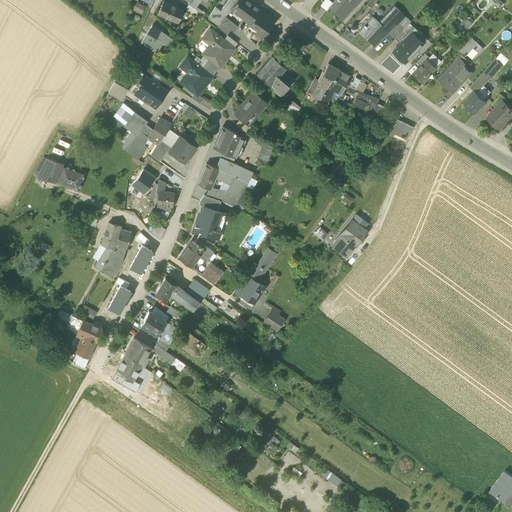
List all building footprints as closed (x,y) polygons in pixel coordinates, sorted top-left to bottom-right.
[(192,0),(190,4),(195,8),(200,0),(192,0)] [(230,9),(237,0),(236,0),(229,0),(221,11),(226,14),(230,9)] [(230,9),(250,24),(260,10),(246,0),(236,0),(237,0),(230,9)] [(327,10),(329,8),(333,2),(329,0),(324,0),(320,5),(327,10)] [(335,0),(329,8),(339,17),(352,3),(355,6),(359,0),(335,0)] [(158,14),(178,22),(183,10),(163,1),(158,14)] [(145,6),(137,2),(133,10),(141,14),(145,6)] [(194,16),(198,12),(188,4),(185,9),(194,16)] [(221,11),(215,7),(208,18),(219,25),(221,22),(225,16),(226,14),(221,11)] [(359,31),(374,45),(383,36),(387,32),(389,29),(390,30),(398,22),(404,16),(394,7),(379,23),(373,17),(363,27),(359,31)] [(274,20),(260,10),(250,24),(247,28),(261,38),(274,20)] [(358,23),(363,27),(373,17),(368,13),(358,23)] [(405,15),(404,16),(398,22),(405,27),(409,23),(411,21),(405,15)] [(225,16),(221,22),(231,30),(234,32),(238,27),(225,16)] [(473,23),(466,17),(460,24),(466,30),(473,23)] [(217,27),(225,34),(227,35),(231,30),(221,22),(219,25),(217,27)] [(393,37),(394,38),(403,30),(405,27),(398,22),(390,30),(389,29),(387,32),(393,37)] [(407,34),(413,27),(409,23),(405,27),(403,30),(407,34)] [(152,25),(148,33),(161,41),(163,43),(167,45),(173,38),(152,25)] [(392,52),(404,63),(412,55),(417,50),(413,47),(424,36),(413,27),(407,34),(408,35),(404,38),(404,39),(400,44),(392,52)] [(209,59),(220,67),(235,49),(234,48),(224,40),(210,29),(203,38),(212,46),(205,55),(209,59)] [(407,34),(403,30),(394,38),(400,44),(404,39),(404,38),(408,35),(407,34)] [(387,32),(383,36),(389,42),(393,37),(387,32)] [(142,43),(155,51),(161,41),(148,33),(142,43)] [(237,43),(227,35),(224,40),(234,48),(237,43)] [(413,47),(417,50),(421,54),(431,44),(424,36),(413,47)] [(285,43),(290,47),(295,42),(290,38),(285,43)] [(473,48),(478,53),(483,48),(473,38),(472,40),(475,43),(471,46),(473,48)] [(461,51),(466,56),(467,55),(473,48),(471,46),(475,43),(472,40),(461,51)] [(473,48),(467,55),(472,59),(478,53),(473,48)] [(425,53),(417,62),(421,65),(427,59),(429,57),(425,53)] [(432,53),(429,57),(427,59),(436,68),(442,62),(432,53)] [(500,53),(495,59),(503,65),(508,60),(500,53)] [(272,55),(264,65),(278,76),(282,71),(286,67),(272,55)] [(202,68),(206,64),(196,56),(192,60),(202,68)] [(195,93),(199,96),(199,95),(213,77),(202,68),(192,60),(188,57),(181,66),(190,74),(183,83),(185,85),(195,93)] [(437,80),(452,94),(472,73),(463,65),(466,63),(460,58),(437,80)] [(209,59),(206,64),(217,72),(220,67),(209,59)] [(412,74),(422,83),(436,68),(427,59),(421,65),(412,74)] [(495,59),(484,72),(490,78),(491,79),(503,65),(495,59)] [(319,82),(327,86),(331,77),(335,80),(340,70),(327,63),(317,79),(317,81),(319,82)] [(213,77),(217,72),(206,64),(202,68),(213,77)] [(167,90),(168,90),(171,85),(144,65),(140,71),(144,74),(144,73),(167,89),(167,90)] [(270,85),(271,84),(278,76),(264,65),(256,74),(270,85)] [(340,70),(335,80),(344,86),(350,76),(340,70)] [(278,76),(289,85),(293,80),(282,71),(278,76)] [(484,72),(470,87),(474,90),(475,90),(477,92),(484,85),(490,78),(484,72)] [(137,94),(155,107),(167,90),(167,89),(144,73),(144,74),(139,81),(132,91),(137,94)] [(289,85),(278,76),(271,84),(275,87),(275,89),(279,93),(282,93),(284,91),(289,86),(289,85)] [(331,77),(327,86),(332,89),(340,94),(340,92),(344,86),(335,80),(331,77)] [(351,85),(355,88),(359,81),(360,79),(356,77),(351,85)] [(317,81),(317,79),(314,78),(307,93),(312,95),(319,82),(317,81)] [(367,85),(359,81),(355,88),(354,89),(355,90),(362,93),(367,85)] [(127,90),(118,85),(114,82),(108,92),(120,99),(127,90)] [(327,86),(319,82),(312,95),(320,99),(327,86)] [(193,97),(195,93),(185,85),(182,88),(193,97)] [(463,103),(475,114),(486,101),(488,99),(486,97),(491,92),(484,85),(477,92),(475,90),(474,90),(463,103)] [(326,102),(332,89),(327,86),(320,99),(326,102)] [(354,89),(348,87),(346,93),(353,96),(355,90),(354,89)] [(346,95),(340,92),(340,94),(332,89),(326,102),(341,104),(346,95)] [(239,119),(248,126),(248,125),(245,122),(248,118),(249,119),(251,117),(250,116),(252,114),(255,116),(267,103),(253,91),(243,102),(244,103),(235,114),(234,113),(233,114),(239,119)] [(204,99),(199,95),(199,96),(195,93),(193,97),(191,98),(200,104),(204,99)] [(492,104),(496,108),(503,101),(504,102),(506,99),(501,94),(492,104)] [(352,105),(363,110),(367,103),(356,97),(352,105)] [(285,109),(295,118),(300,107),(292,101),(285,109)] [(488,117),(500,128),(511,114),(511,109),(504,102),(503,101),(496,108),(488,117)] [(244,103),(243,102),(234,113),(235,114),(244,103)] [(368,113),(379,118),(385,107),(374,102),(368,113)] [(113,117),(118,122),(128,107),(122,103),(113,117)] [(118,122),(123,126),(134,111),(128,107),(118,122)] [(191,119),(195,112),(188,107),(184,114),(191,119)] [(148,120),(134,111),(123,126),(131,132),(136,136),(139,132),(148,137),(153,129),(145,124),(148,120)] [(245,122),(248,125),(255,116),(252,114),(250,116),(251,117),(249,119),(248,118),(245,122)] [(158,144),(160,140),(168,129),(171,125),(160,118),(153,129),(148,137),(154,142),(157,144),(158,144)] [(235,124),(247,132),(251,127),(248,125),(248,126),(239,119),(235,124)] [(390,132),(407,140),(413,127),(396,119),(390,132)] [(235,157),(244,137),(234,133),(235,132),(234,131),(223,126),(213,148),(222,152),(235,157)] [(180,138),(168,129),(160,140),(170,147),(170,148),(172,150),(180,138)] [(136,136),(131,132),(121,147),(127,151),(136,136)] [(148,137),(139,132),(136,136),(127,151),(126,151),(138,159),(147,147),(144,144),(148,137)] [(144,144),(147,147),(149,148),(154,142),(148,137),(144,144)] [(181,137),(180,138),(172,150),(170,152),(184,163),(195,147),(181,137)] [(150,155),(160,162),(170,148),(170,147),(160,140),(158,144),(157,144),(150,155)] [(271,151),(273,145),(263,142),(261,147),(271,151)] [(269,156),(271,151),(261,147),(259,153),(269,156)] [(222,152),(220,157),(233,163),(235,157),(222,152)] [(267,162),(269,156),(259,153),(257,158),(267,162)] [(219,169),(233,174),(237,165),(233,163),(220,157),(216,168),(219,169)] [(38,177),(54,183),(64,164),(47,159),(38,177)] [(54,183),(78,191),(86,172),(64,164),(54,183)] [(211,187),(215,178),(219,169),(216,168),(206,164),(198,184),(209,189),(210,189),(211,187)] [(233,174),(235,176),(248,182),(250,177),(253,172),(237,165),(233,174)] [(132,185),(144,193),(154,177),(143,169),(132,185)] [(233,174),(219,169),(215,178),(223,181),(224,182),(223,183),(230,187),(235,176),(233,174)] [(230,187),(227,191),(240,198),(246,186),(248,182),(235,176),(230,187)] [(257,181),(250,177),(248,182),(246,186),(253,190),(257,181)] [(156,193),(159,193),(159,192),(163,193),(165,183),(159,180),(158,185),(157,187),(156,193)] [(209,189),(206,196),(221,201),(222,201),(225,195),(227,191),(230,187),(223,183),(224,182),(223,181),(220,190),(211,187),(210,189),(209,189)] [(227,191),(225,195),(238,202),(239,199),(240,198),(227,191)] [(174,194),(163,193),(159,192),(159,193),(157,205),(161,206),(161,210),(170,211),(171,207),(172,207),(174,194)] [(354,199),(346,194),(342,200),(350,205),(354,199)] [(217,211),(221,201),(206,196),(204,195),(199,202),(200,209),(200,211),(202,212),(202,211),(212,214),(214,210),(216,211),(217,211)] [(235,206),(238,202),(225,195),(222,201),(235,207),(235,206)] [(247,203),(239,199),(238,202),(235,206),(243,210),(247,203)] [(202,234),(209,237),(211,236),(211,235),(213,229),(220,232),(226,214),(217,211),(216,211),(214,210),(212,214),(202,211),(202,212),(200,218),(198,217),(197,218),(193,229),(202,232),(202,233),(202,234)] [(79,221),(95,227),(97,219),(81,214),(79,221)] [(357,215),(352,220),(362,228),(367,223),(357,215)] [(367,232),(362,228),(352,220),(351,220),(340,234),(344,237),(340,242),(351,251),(359,241),(362,243),(365,239),(363,236),(367,232)] [(100,244),(107,246),(114,248),(115,246),(120,229),(121,227),(108,223),(100,244)] [(152,234),(160,240),(165,229),(153,223),(152,233),(152,234)] [(328,234),(320,227),(315,233),(323,239),(328,234)] [(131,232),(120,229),(115,246),(124,248),(126,249),(131,232)] [(218,238),(220,232),(213,229),(211,235),(218,238)] [(145,245),(149,241),(140,233),(136,237),(145,245)] [(332,245),(336,248),(340,242),(344,237),(340,234),(332,245)] [(51,246),(41,241),(37,248),(47,254),(51,246)] [(196,261),(200,256),(204,250),(203,250),(200,247),(200,246),(199,245),(198,246),(191,241),(179,259),(191,268),(193,265),(194,266),(197,262),(196,261)] [(336,248),(347,257),(351,251),(340,242),(336,248)] [(92,257),(98,261),(103,254),(107,246),(100,244),(92,257)] [(109,258),(114,248),(107,246),(103,254),(109,258)] [(114,248),(109,258),(121,261),(124,248),(115,246),(114,248)] [(142,246),(130,267),(140,273),(152,251),(142,246)] [(205,247),(203,250),(204,250),(200,256),(208,261),(214,252),(205,247)] [(242,296),(254,304),(265,287),(257,282),(276,254),(268,249),(257,265),(253,263),(235,291),(242,296)] [(101,271),(109,258),(103,254),(98,261),(95,267),(101,271)] [(121,261),(109,258),(101,271),(110,277),(121,261)] [(202,275),(214,284),(223,272),(211,263),(202,275)] [(115,283),(120,286),(125,289),(128,283),(118,278),(115,283)] [(170,294),(172,295),(177,287),(165,278),(155,294),(166,301),(170,294)] [(194,279),(188,286),(202,297),(208,289),(194,279)] [(125,289),(120,286),(108,307),(119,313),(130,291),(125,289)] [(199,301),(202,297),(188,286),(185,291),(199,301)] [(172,295),(193,310),(199,303),(177,287),(172,295)] [(252,307),(254,304),(242,296),(240,299),(252,307)] [(199,302),(204,305),(208,308),(213,311),(216,307),(202,297),(199,301),(199,302)] [(199,302),(199,303),(193,310),(197,313),(198,314),(204,305),(199,302)] [(97,312),(84,304),(79,311),(92,319),(97,312)] [(208,308),(204,305),(198,314),(202,317),(208,308)] [(151,313),(166,321),(169,316),(155,306),(151,313)] [(167,312),(177,319),(181,313),(171,307),(167,312)] [(65,320),(69,322),(72,315),(60,310),(57,316),(65,319),(65,320)] [(141,325),(160,337),(164,330),(162,329),(166,321),(151,313),(149,311),(141,325)] [(278,316),(271,311),(264,322),(277,331),(285,320),(278,316)] [(83,320),(72,315),(69,322),(77,326),(78,323),(81,324),(83,320)] [(76,334),(83,337),(84,337),(95,342),(96,342),(102,328),(83,320),(81,324),(76,334)] [(164,330),(160,337),(159,339),(169,345),(179,329),(166,321),(162,329),(164,330)] [(89,357),(95,342),(84,337),(83,337),(77,352),(88,358),(89,357)] [(131,342),(125,354),(143,367),(148,357),(145,356),(150,347),(134,338),(131,342)] [(156,344),(166,351),(169,345),(159,339),(156,344)] [(152,350),(162,357),(166,351),(156,344),(152,350)] [(162,357),(168,361),(172,355),(166,351),(162,357)] [(72,363),(84,368),(89,357),(88,358),(77,352),(72,363)] [(140,372),(143,367),(125,354),(117,368),(125,373),(123,376),(125,377),(132,380),(137,370),(140,372)] [(174,357),(170,363),(181,371),(185,365),(174,357)] [(111,379),(121,385),(125,377),(123,376),(125,373),(117,368),(111,379)] [(232,387),(228,382),(223,386),(227,391),(232,387)] [(266,449),(270,453),(279,443),(269,434),(266,438),(271,442),(266,449)] [(298,448),(289,442),(286,446),(295,452),(298,448)] [(302,473),(294,467),(290,472),(298,478),(302,473)] [(332,473),(328,470),(323,476),(327,479),(332,473)] [(489,492),(506,504),(511,496),(511,476),(505,471),(489,492)] [(330,479),(337,485),(340,481),(333,475),(330,479)]
